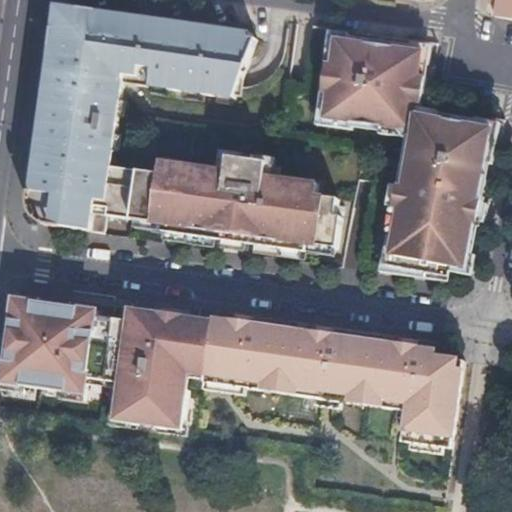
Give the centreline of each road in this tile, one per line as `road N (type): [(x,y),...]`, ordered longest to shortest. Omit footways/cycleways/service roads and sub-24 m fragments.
road 1 (residential): [(484,331),(0,261)]
road 2 (residential): [(273,0),(464,26)]
road 3 (residential): [(511,188),(484,331)]
